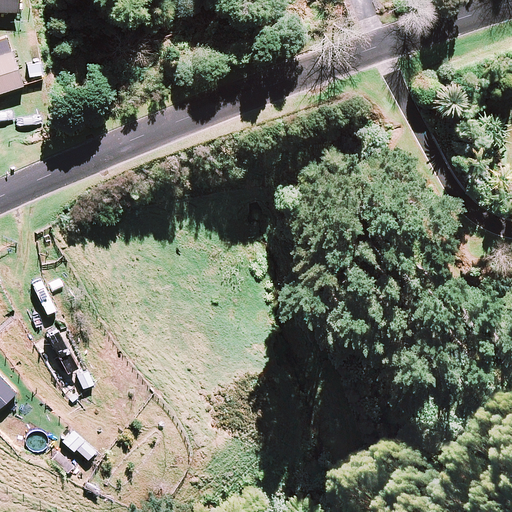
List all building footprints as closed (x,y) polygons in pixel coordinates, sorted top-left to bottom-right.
[(0,0),(0,9),(18,10),(18,0),(0,0)] [(0,91),(23,84),(21,77),(12,51),(0,54),(0,91)] [(20,287),(8,292),(26,331),(38,325),(20,287)] [(0,406),(16,391),(0,375),(0,406)] [(51,462),(59,452),(35,431),(23,445),(34,455),(38,450),(51,462)] [(59,452),(51,462),(68,476),(76,466),(59,452)]
